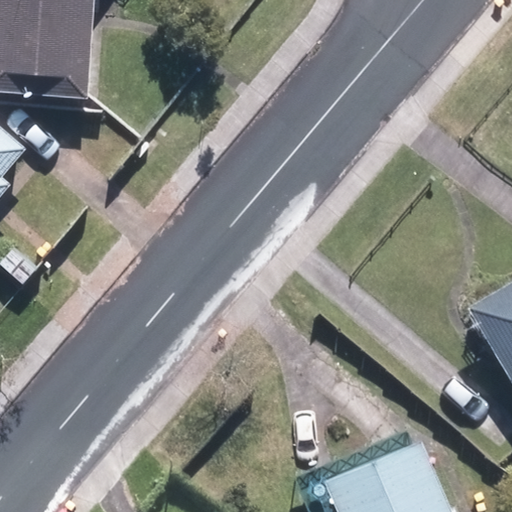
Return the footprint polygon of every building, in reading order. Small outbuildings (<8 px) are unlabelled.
[(0,0),(0,91),(88,98),(95,0),(0,0)] [(0,188),(7,181),(3,178),(25,153),(0,131),(0,188)] [(511,285),(469,310),(511,382),(511,285)] [(149,431),(169,449),(199,414),(178,396),(149,431)] [(452,511),(423,441),(329,481),(341,511),(452,511)]
